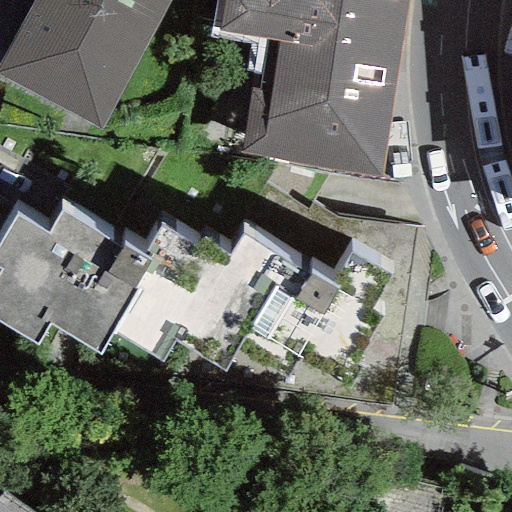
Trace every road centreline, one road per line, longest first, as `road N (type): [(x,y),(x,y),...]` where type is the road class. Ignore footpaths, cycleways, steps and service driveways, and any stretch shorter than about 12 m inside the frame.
road 1 (residential): [(511,451),(0,382)]
road 2 (primary): [(455,0),(445,66),(453,141),(480,224),(511,285)]
